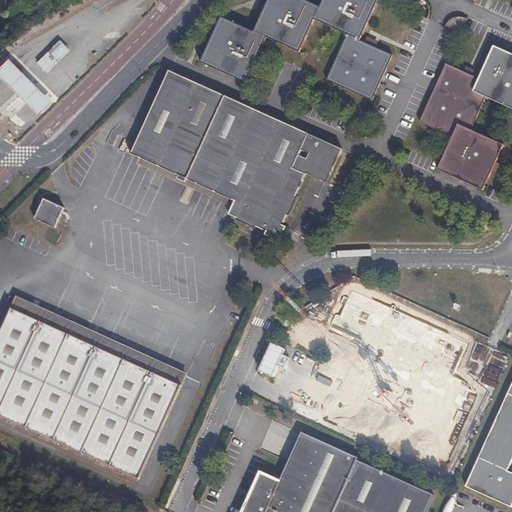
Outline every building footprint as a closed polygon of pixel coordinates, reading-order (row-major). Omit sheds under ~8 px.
[(223,20),(203,62),(247,83),(270,38),(302,52),(317,21),(347,35),(328,79),(375,100),(395,55),(360,40),(378,0),(324,0),(320,10),(299,0),(269,0),(254,33),(223,20)] [(450,21),(447,24),(446,26),(462,33),(469,19),(465,17),(461,17),(456,17),(452,19),(450,21)] [(43,73),(65,50),(56,41),(33,64),(43,73)] [(449,65),(423,123),(455,137),(439,171),(485,193),(506,146),(472,131),(487,97),(511,108),(511,54),(495,46),(480,79),(449,65)] [(53,101),(10,58),(0,68),(0,76),(39,115),(53,101)] [(307,175),(311,177),(327,142),(171,71),(133,155),(237,201),(230,216),(239,219),(238,221),(251,227),(252,225),(269,232),(268,234),(282,241),(288,227),(284,226),(290,214),(292,216),(301,196),(298,195),(307,175)] [(328,185),(344,150),(327,142),(311,177),(328,185)] [(56,229),(65,208),(44,199),(35,220),(56,229)] [(471,223),(479,227),(485,214),(477,210),(471,223)] [(367,424),(363,434),(394,448),(407,420),(430,431),(471,340),(367,293),(344,301),(325,339),(336,344),(310,397),(367,424)] [(0,336),(0,416),(140,479),(188,376),(16,300),(0,336)] [(511,385),(467,486),(511,505),(511,471),(511,467),(511,385)] [(333,511),(358,461),(359,458),(305,433),(282,481),(262,472),(243,511),(333,511)] [(427,511),(435,496),(388,474),(358,461),(333,511),(427,511)]
